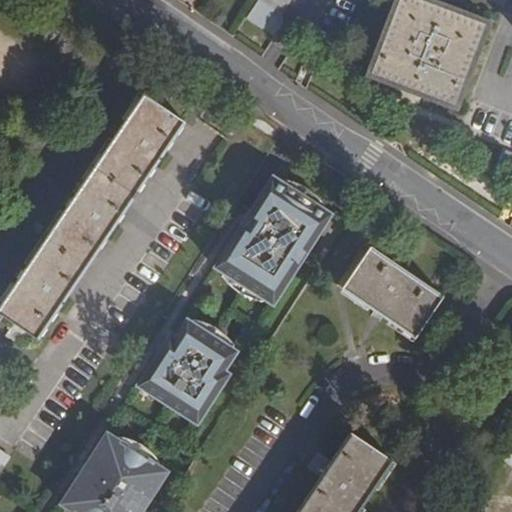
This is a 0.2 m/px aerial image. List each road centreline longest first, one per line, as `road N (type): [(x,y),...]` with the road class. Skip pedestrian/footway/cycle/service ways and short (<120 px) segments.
road 1 (residential): [(0,420),(21,415),(234,75)]
road 2 (tertiary): [(234,75),(511,259)]
road 3 (tertiary): [(125,0),(234,75)]
